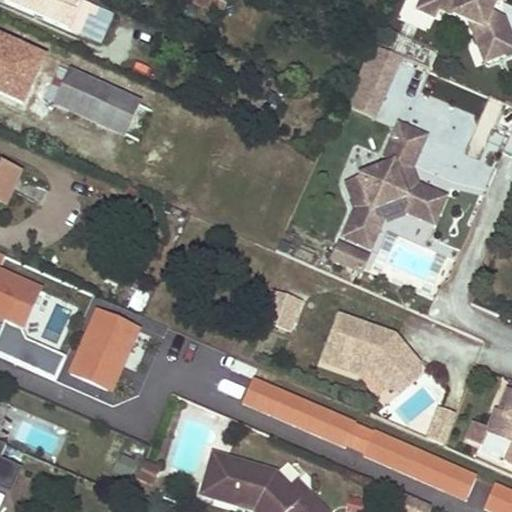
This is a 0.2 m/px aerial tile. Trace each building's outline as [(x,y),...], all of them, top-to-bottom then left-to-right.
[(90,5),(78,0),(0,0),(77,35),(90,5)] [(187,0),(208,9),(212,0),(187,0)] [(432,0),(422,0),(417,12),(434,19),(438,11),(432,0)] [(511,53),(511,42),(504,21),(486,13),(491,0),(495,0),(502,3),(503,0),(432,0),(438,11),(469,25),(484,65),(511,53)] [(0,96),(22,106),(42,61),(0,42),(0,96)] [(429,68),(436,51),(418,43),(410,60),(429,68)] [(367,56),(355,84),(384,97),(401,60),(371,47),(367,56)] [(138,105),(69,74),(55,105),(124,137),(138,105)] [(355,84),(344,107),(374,121),(384,97),(355,84)] [(152,111),(138,105),(124,137),(120,146),(134,152),(152,111)] [(426,140),(398,128),(384,161),(391,164),(394,167),(346,185),(356,212),(347,232),(369,242),(378,223),(374,214),(406,202),(410,211),(424,217),(434,195),(418,187),(414,189),(407,175),(411,173),(426,140)] [(0,164),(0,198),(7,202),(20,174),(0,164)] [(448,201),(434,195),(424,217),(410,211),(408,216),(435,228),(448,201)] [(369,242),(347,232),(343,240),(371,252),(383,225),(378,223),(369,242)] [(391,229),(375,266),(434,291),(449,254),(391,229)] [(337,246),(331,261),(361,274),(367,259),(337,246)] [(6,258),(0,255),(0,325),(3,327),(23,335),(44,290),(0,270),(6,258)] [(292,328),(300,305),(272,295),(264,318),(292,328)] [(141,330),(96,310),(67,375),(114,396),(141,330)] [(398,353),(392,346),(394,339),(339,318),(322,364),(359,377),(367,370),(387,393),(418,367),(406,352),(398,353)] [(0,356),(57,382),(67,358),(27,342),(23,335),(3,327),(0,334),(0,356)] [(418,379),(418,367),(387,393),(400,394),(418,379)] [(356,426),(357,424),(254,380),(243,407),(345,451),(346,448),(364,457),(363,458),(466,503),(478,477),(376,433),(375,434),(356,426)] [(503,421),(511,401),(511,392),(506,391),(494,417),(503,421)] [(511,401),(503,421),(511,424),(511,401)] [(443,448),(455,418),(438,412),(427,441),(443,448)] [(503,421),(494,417),(488,432),(473,425),(465,442),(481,449),(477,456),(503,467),(511,448),(511,446),(511,434),(507,447),(495,442),(503,421)] [(511,424),(503,421),(495,442),(507,447),(511,434),(511,424)] [(116,473),(133,475),(135,458),(118,456),(116,473)] [(0,457),(0,511),(19,464),(0,457)] [(220,458),(204,498),(236,511),(314,511),(301,494),(294,500),(284,485),(273,493),(266,490),(271,480),(220,458)] [(143,463),(136,479),(151,485),(158,469),(143,463)] [(511,511),(511,492),(496,486),(484,511),(486,511),(511,511)] [(386,489),(378,507),(389,511),(404,511),(410,499),(386,489)]
